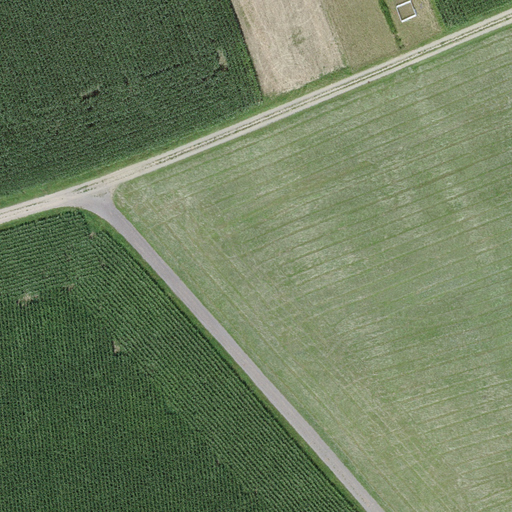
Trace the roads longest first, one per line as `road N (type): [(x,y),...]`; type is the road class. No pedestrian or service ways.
road 1 (track): [(511,12),(92,184),(0,213)]
road 2 (track): [(92,184),(378,511)]
